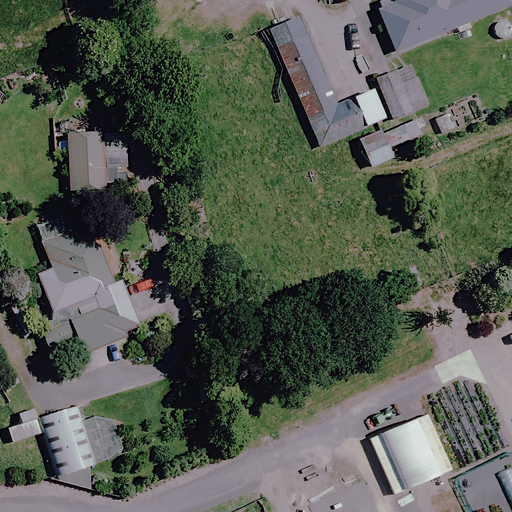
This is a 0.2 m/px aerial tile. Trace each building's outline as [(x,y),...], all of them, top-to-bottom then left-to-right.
[(511,6),(511,1),(511,0),(383,0),(374,4),(394,54),(511,6)] [(318,150),(385,122),(371,89),(336,104),(300,19),(268,33),(318,150)] [(425,108),(410,68),(375,81),(390,122),(425,108)] [(425,151),(414,118),(357,138),(369,171),(425,151)] [(101,192),(100,137),(69,138),(70,192),(101,192)] [(116,272),(97,222),(41,244),(51,270),(37,275),(53,316),(75,307),(79,317),(70,321),(83,355),(140,333),(116,272)] [(101,463),(82,406),(38,420),(57,477),(101,463)] [(449,438),(437,411),(357,445),(381,501),(449,472),(437,443),(449,438)]
